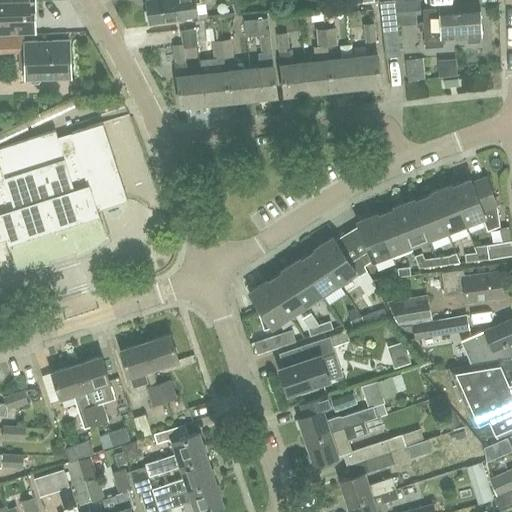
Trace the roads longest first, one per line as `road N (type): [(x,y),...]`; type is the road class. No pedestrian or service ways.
road 1 (residential): [(408,160),(386,119),(369,116),(161,145)]
road 2 (residential): [(285,511),(206,271)]
road 3 (residential): [(206,271),(408,160)]
road 4 (residential): [(206,271),(0,344)]
road 5 (residential): [(161,145),(88,0)]
road 6 (residential): [(206,271),(161,145)]
